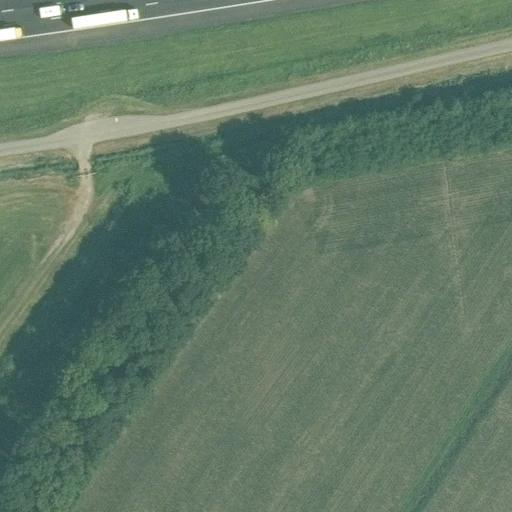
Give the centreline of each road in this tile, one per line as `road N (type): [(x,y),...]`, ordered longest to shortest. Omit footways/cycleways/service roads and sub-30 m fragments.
road 1 (unclassified): [(511,48),(0,152)]
road 2 (track): [(79,141),(84,201),(32,284)]
